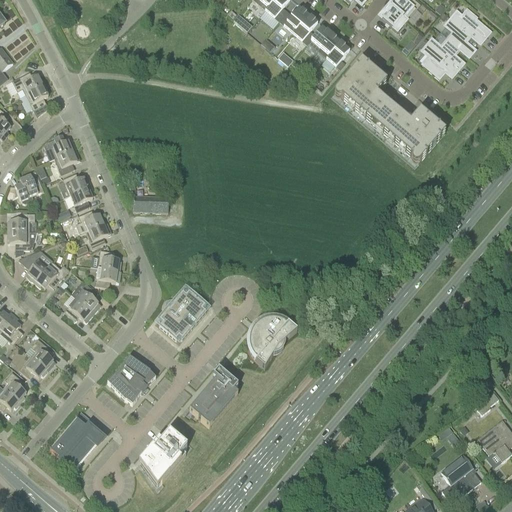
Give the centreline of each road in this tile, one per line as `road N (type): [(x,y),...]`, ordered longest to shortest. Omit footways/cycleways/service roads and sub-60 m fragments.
road 1 (secondary): [(511,170),(222,511)]
road 2 (secondary): [(264,511),(511,217)]
road 3 (unclassified): [(325,110),(111,78),(65,86)]
road 4 (residential): [(75,112),(145,266),(148,295),(128,326)]
road 5 (residential): [(511,38),(455,102),(439,98),(355,27)]
road 6 (unclassified): [(97,364),(0,278)]
